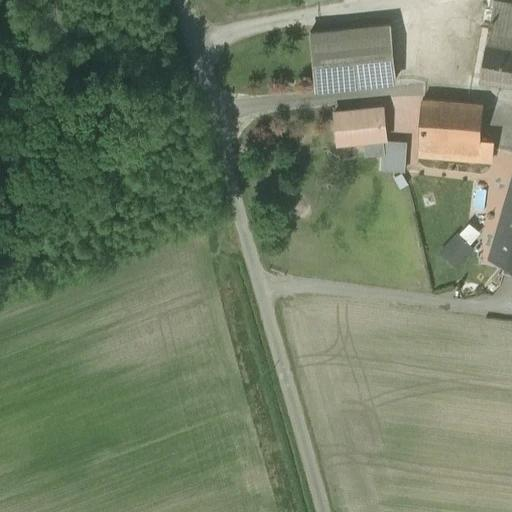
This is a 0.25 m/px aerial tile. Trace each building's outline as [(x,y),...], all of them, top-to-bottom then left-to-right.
[(511,0),(493,0),(481,82),(511,86),(511,0)] [(390,24),(305,32),(310,86),(396,78),(390,24)] [(485,101),(422,97),(418,156),(494,160),(496,138),(483,137),(485,101)] [(382,105),(330,111),(334,146),(386,140),(382,105)] [(511,178),(487,259),(511,267),(511,178)] [(459,261),(488,231),(473,216),(444,247),(459,261)]
